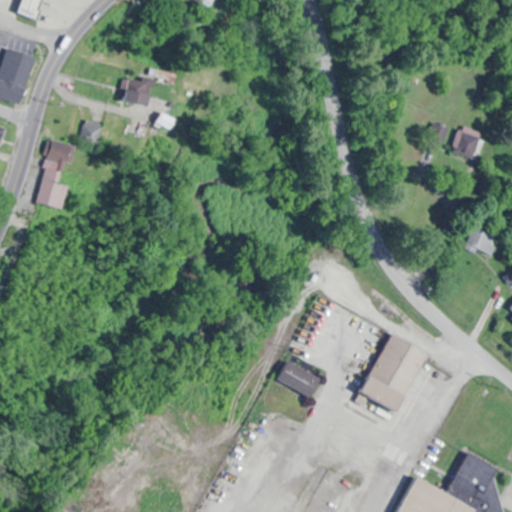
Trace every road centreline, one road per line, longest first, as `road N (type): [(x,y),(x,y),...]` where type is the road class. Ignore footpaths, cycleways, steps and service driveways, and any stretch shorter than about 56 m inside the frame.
road 1 (residential): [(302,0),(352,186),(377,244),(414,294),(511,381)]
road 2 (secondary): [(104,0),(49,74),(0,224)]
